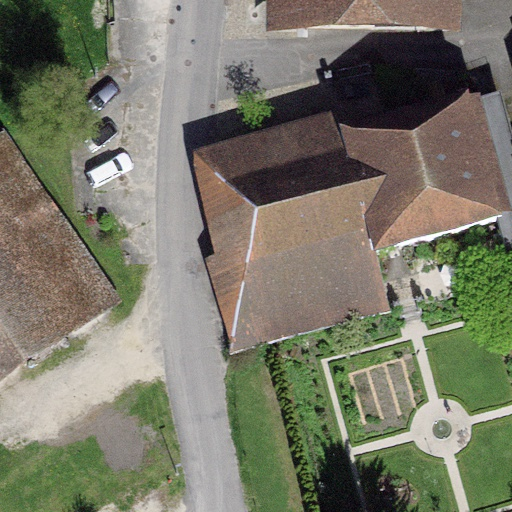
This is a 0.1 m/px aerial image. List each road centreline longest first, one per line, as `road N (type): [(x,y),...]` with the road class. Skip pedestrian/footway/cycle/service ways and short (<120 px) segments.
road 1 (residential): [(201,0),(181,238),(189,357),(219,511)]
road 2 (unknown): [(191,118),(497,82)]
